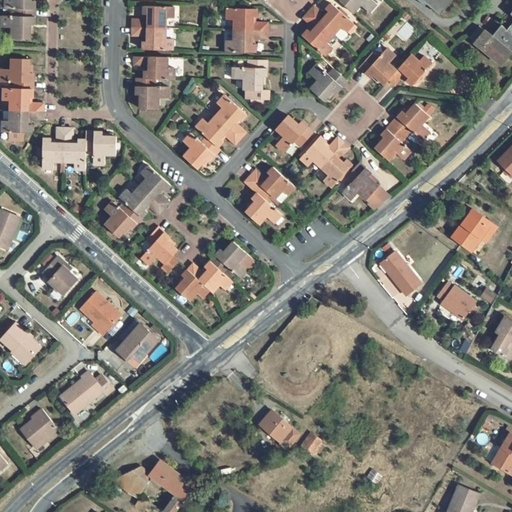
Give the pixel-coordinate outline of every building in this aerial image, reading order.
[(5,0),(5,8),(13,8),(17,9),(36,10),(36,0),(34,0),(31,0),(5,0)] [(377,4),(372,0),(340,0),(339,1),(353,13),(360,5),(369,13),(377,4)] [(418,0),(425,6),(426,3),(440,15),(452,0),(418,0)] [(314,6),(309,12),(334,34),(341,27),(346,32),(354,23),(332,3),(326,10),(328,11),(329,12),(326,17),(324,15),(314,6)] [(174,7),(144,7),(144,15),(145,15),(148,15),(148,20),(145,20),(133,20),(132,27),(166,28),(166,18),(174,19),(174,7)] [(36,10),(17,9),(17,13),(20,13),(20,16),(17,16),(13,16),(3,15),(1,15),(1,27),(12,27),(12,38),(30,39),(31,24),(35,25),(36,10)] [(233,9),(227,9),(227,20),(235,20),(234,30),(268,30),(268,23),(256,23),(253,23),(253,17),(256,17),(257,17),(257,9),(233,9)] [(309,12),(303,18),(305,19),(312,27),(315,29),(311,33),(309,30),(308,30),(302,36),(325,56),(333,47),(327,42),(334,34),(309,12)] [(501,25),(492,37),(508,50),(511,54),(511,53),(511,34),(508,31),(501,25)] [(479,26),(469,38),(498,61),(508,50),(492,37),(479,26)] [(166,28),(132,27),(132,36),(145,36),(148,37),(148,42),(145,42),(144,41),(143,49),(173,50),(173,39),(166,38),(166,28)] [(268,30),(234,30),(234,40),(227,40),(226,52),(256,53),(256,44),(255,44),(252,44),(252,39),(255,39),(268,39),(268,30)] [(373,76),(383,86),(388,81),(397,69),(390,63),(397,55),(388,47),(379,58),(376,60),(374,59),(377,56),(373,52),(358,68),(371,80),(373,76)] [(508,50),(498,61),(503,65),(511,54),(508,50)] [(420,60),(412,53),(397,69),(388,81),(395,87),(404,78),(406,75),(409,78),(406,80),(406,81),(412,87),(433,63),(425,55),(420,60)] [(168,58),(134,57),(134,65),(146,66),(149,66),(149,71),(146,71),(145,71),(145,79),(155,79),(175,80),(175,68),(167,68),(168,58)] [(30,59),(11,58),(11,69),(0,69),(0,80),(15,81),(19,81),(19,84),(15,84),(15,89),(33,90),(34,73),(30,73),(30,59)] [(248,68),(233,68),(233,79),(244,80),(244,90),(247,90),(246,99),(252,99),(251,103),(253,104),(265,105),(265,100),(268,100),(268,90),(262,90),(263,77),(267,77),(267,68),(267,60),(249,59),(248,65),(252,65),(252,68),(248,68)] [(317,64),(309,73),(318,81),(310,89),(324,102),(333,91),(336,94),(343,87),(348,81),(347,81),(343,77),(334,68),(330,73),(333,75),(331,77),(329,75),(317,64)] [(145,79),(137,78),(136,95),(141,95),(140,109),(158,109),(159,99),(169,99),(169,87),(155,87),(151,86),(151,84),(155,84),(155,79),(145,79)] [(15,89),(3,88),(3,100),(10,100),(10,111),(44,112),(45,103),(32,103),(29,103),(29,98),(32,97),(33,97),(33,90),(15,89)] [(247,115),(225,95),(217,104),(223,109),(216,116),(241,138),(246,133),(237,124),(235,123),(239,118),(241,120),(242,121),(247,115)] [(404,111),(392,123),(406,135),(409,132),(406,129),(408,127),(411,130),(420,138),(423,140),(431,131),(422,124),(429,115),(416,104),(407,114),(404,111)] [(44,112),(10,111),(10,120),(3,121),(2,132),(9,132),(9,140),(23,140),(23,132),(32,133),(33,124),(31,124),(28,124),(29,119),(31,119),(44,119),(44,112)] [(288,115),(276,128),(284,136),(276,144),(285,152),(288,149),(294,143),(296,141),(298,138),(300,140),(297,142),(301,146),(314,133),(301,121),(298,124),(288,115)] [(241,138),(216,116),(209,124),(204,119),(196,128),(206,137),(218,148),(224,141),(222,140),(220,138),(224,134),(226,136),(236,144),(241,138)] [(385,138),(375,148),(389,161),(396,153),(404,159),(412,151),(400,141),(398,138),(399,136),(402,139),(406,135),(392,123),(381,135),(385,138)] [(52,138),(43,138),(42,168),(55,169),(55,161),(65,162),(65,128),(57,128),(57,131),(57,140),(57,143),(52,143),(52,140),(52,138)] [(73,128),(65,128),(65,162),(74,162),(75,169),(86,170),(87,149),(87,140),(86,140),(78,139),(78,140),(78,143),(73,143),(73,141),(73,128)] [(103,132),(86,131),(86,140),(87,140),(87,149),(92,149),(92,146),(94,146),(94,149),(94,164),(105,164),(105,154),(117,155),(117,136),(103,136),(103,132)] [(218,148),(206,137),(203,140),(206,143),(205,145),(202,142),(191,133),(184,142),(191,149),(184,157),(197,169),(207,158),(210,162),(221,149),(218,148)] [(327,142),(320,136),(300,158),(309,166),(314,161),(321,167),(344,142),(338,137),(329,146),(327,148),(324,145),(326,143),(327,142)] [(351,147),(344,142),(321,167),(329,174),(324,179),(333,187),(353,165),(346,159),(345,160),(343,162),(340,159),(342,157),(351,147)] [(294,143),(288,149),(293,154),(299,147),(294,143)] [(511,146),(499,160),(511,173),(511,146)] [(359,162),(347,176),(352,182),(343,192),(352,200),(359,192),(367,200),(379,186),(369,177),(372,174),(365,168),(366,167),(359,162)] [(171,185),(149,165),(141,174),(147,179),(140,186),(165,209),(171,203),(161,195),(159,193),(162,189),(164,191),(165,191),(171,185)] [(296,187),(273,167),(268,173),(268,174),(271,176),(267,180),(265,178),(256,170),(250,175),(271,195),(275,198),(281,203),(288,195),(296,187)] [(271,195),(250,175),(244,181),(258,193),(252,199),(255,202),(245,212),(259,224),(267,216),(274,223),(282,214),(271,204),(266,199),(270,195),(271,195)] [(165,209),(140,186),(133,194),(127,189),(119,198),(129,206),(142,218),(148,211),(147,210),(145,208),(148,205),(150,207),(160,215),(165,209)] [(379,186),(367,200),(369,201),(381,188),(379,186)] [(391,196),(381,188),(369,201),(376,208),(391,196)] [(270,195),(266,199),(271,204),(276,200),(270,195)] [(142,218),(129,206),(126,209),(128,212),(127,214),(124,211),(113,201),(105,210),(112,217),(105,225),(119,237),(128,227),(131,229),(142,218)] [(21,217),(0,208),(0,246),(7,249),(21,217)] [(474,209),(471,212),(478,217),(480,214),(474,209)] [(471,212),(452,237),(472,252),(481,238),(486,242),(498,227),(480,214),(478,217),(471,212)] [(164,232),(158,227),(155,230),(146,241),(151,246),(141,257),(150,265),(158,257),(165,263),(166,263),(173,256),(179,250),(168,241),(171,237),(164,232)] [(221,249),(211,261),(230,278),(235,273),(241,278),(249,269),(256,261),(248,253),(234,241),(230,245),(225,252),(222,249),(221,249)] [(230,245),(227,243),(222,249),(225,252),(230,245)] [(396,251),(380,263),(407,296),(422,284),(396,251)] [(72,269),(57,256),(43,272),(50,278),(48,281),(64,295),(78,280),(69,272),(72,269)] [(179,261),(173,256),(166,263),(165,263),(161,267),(168,273),(179,261)] [(193,264),(188,269),(210,290),(213,292),(220,284),(225,289),(233,281),(230,278),(211,261),(205,267),(206,268),(208,270),(205,273),(203,272),(193,264)] [(188,269),(182,276),(185,278),(176,288),(190,301),(197,293),(202,298),(210,290),(188,269)] [(464,319),(477,302),(454,285),(452,288),(446,283),(437,295),(444,300),(441,303),(464,319)] [(495,295),(488,289),(483,297),(490,302),(495,295)] [(122,315),(96,292),(81,308),(95,322),(99,325),(97,328),(104,335),(122,315)] [(511,319),(506,316),(496,332),(500,335),(491,349),(510,360),(511,355),(511,319)] [(29,334),(16,322),(1,339),(27,363),(41,347),(28,336),(29,334)] [(159,339),(141,323),(117,350),(127,359),(132,355),(139,362),(159,339)] [(132,355),(127,359),(135,366),(139,362),(132,355)] [(96,379),(89,371),(82,377),(83,378),(73,387),(74,388),(62,398),(75,414),(103,391),(107,395),(114,389),(102,375),(96,379)] [(32,420),(20,430),(34,447),(44,439),(46,442),(60,430),(42,409),(31,418),(32,420)] [(301,434),(272,410),(260,424),(288,448),(301,434)] [(457,423),(443,416),(436,427),(450,435),(457,423)] [(324,441),(312,433),(305,442),(308,444),(305,449),(313,456),(313,455),(323,442),(324,441)] [(511,433),(510,433),(492,463),(509,473),(511,468),(511,433)] [(44,439),(34,447),(36,449),(46,442),(44,439)] [(326,446),(323,442),(313,455),(315,457),(318,453),(320,454),(326,446)] [(188,480),(160,460),(150,473),(149,475),(151,476),(161,483),(177,494),(164,511),(174,511),(183,500),(190,492),(189,491),(183,487),(188,480)] [(150,473),(141,466),(113,479),(117,483),(130,493),(138,498),(150,479),(149,478),(151,476),(149,475),(150,473)] [(383,475),(373,469),(367,477),(377,484),(383,475)] [(161,483),(151,476),(149,478),(150,479),(160,486),(161,483)] [(183,487),(189,491),(194,485),(188,480),(183,487)] [(480,494),(459,485),(447,511),(469,511),(471,510),(473,511),(480,494)] [(150,502),(140,497),(135,505),(145,511),(150,502)]
